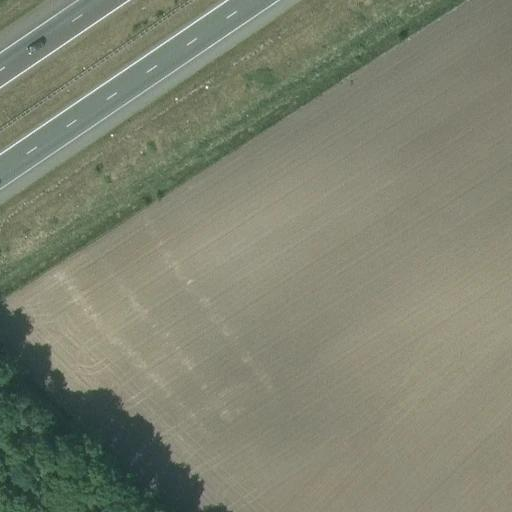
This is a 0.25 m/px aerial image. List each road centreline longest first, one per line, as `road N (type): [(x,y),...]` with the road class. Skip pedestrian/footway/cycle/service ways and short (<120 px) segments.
road 1 (motorway): [(0,173),(255,0)]
road 2 (motorway): [(104,0),(0,71)]
